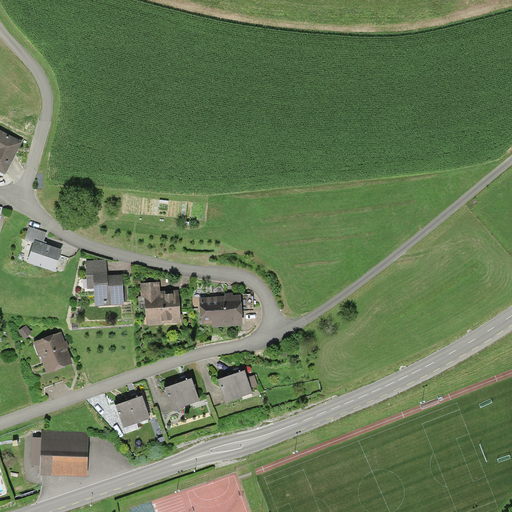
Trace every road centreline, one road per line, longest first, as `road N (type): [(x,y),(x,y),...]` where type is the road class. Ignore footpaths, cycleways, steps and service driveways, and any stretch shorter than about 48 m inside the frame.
road 1 (secondary): [(511,314),(394,382),(295,424),(33,511)]
road 2 (residential): [(270,333),(268,301),(253,281),(113,254),(0,198)]
road 3 (unclassified): [(511,158),(376,270),(306,319),(270,333)]
road 4 (residential): [(0,423),(270,333)]
road 5 (track): [(0,30),(45,89),(19,202)]
